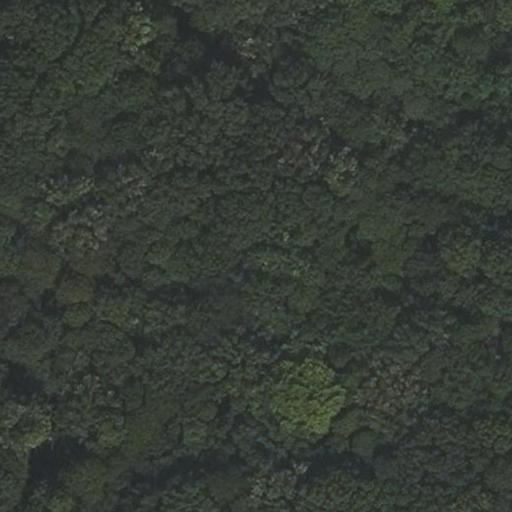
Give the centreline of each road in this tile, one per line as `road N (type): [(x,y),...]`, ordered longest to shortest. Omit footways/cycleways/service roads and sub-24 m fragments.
road 1 (track): [(511,178),(222,0)]
road 2 (track): [(341,0),(511,110)]
road 3 (track): [(107,0),(0,171)]
